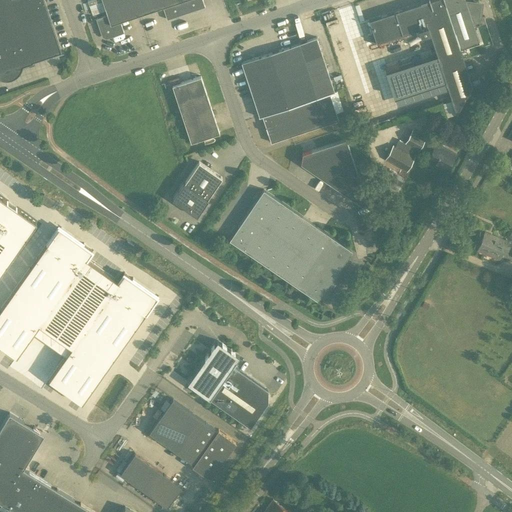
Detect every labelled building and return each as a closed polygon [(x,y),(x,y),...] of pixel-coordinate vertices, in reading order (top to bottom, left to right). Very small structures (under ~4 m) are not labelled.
[(11,75),(13,74),(11,68),(33,61),(33,60),(61,50),(44,0),(0,0),(0,74),(2,75),(7,76),(11,75)] [(102,0),(108,15),(96,19),(102,36),(106,38),(124,32),(120,21),(163,7),(167,19),(205,7),(202,0),(102,0)] [(411,31),(415,30),(417,35),(430,31),(440,63),(456,113),(472,85),(464,59),(463,56),(444,0),(424,0),(421,1),(421,2),(369,19),(376,41),(411,30),(411,31)] [(444,0),(463,56),(464,59),(473,56),(473,54),(486,50),(485,47),(493,44),(484,18),(485,16),(480,15),(480,7),(480,5),(477,3),(466,2),(465,0),(444,0)] [(335,91),(317,37),(242,62),(259,116),(335,91)] [(172,85),(182,114),(210,104),(201,76),(172,85)] [(330,93),(259,116),(262,116),(271,142),(339,120),(330,93)] [(210,104),(182,114),(191,142),(220,133),(210,104)] [(418,152),(427,137),(413,129),(406,142),(404,145),(412,149),(418,152)] [(301,163),(322,177),(355,167),(346,139),(303,153),(301,163)] [(409,153),(412,149),(404,145),(406,142),(399,139),(395,146),(393,145),(385,160),(406,171),(414,156),(409,153)] [(446,172),(456,154),(437,143),(427,162),(446,172)] [(222,177),(199,161),(185,182),(184,181),(172,199),(197,216),(209,199),(208,198),(222,177)] [(382,166),(378,173),(399,185),(403,178),(382,166)] [(355,167),(322,177),(362,205),(367,203),(355,167)] [(326,299),(351,254),(345,251),(348,247),(264,190),(229,240),(313,297),(316,293),(326,299)] [(51,207),(55,201),(44,194),(40,200),(51,207)] [(0,271),(1,272),(36,223),(0,197),(0,271)] [(91,250),(82,244),(58,226),(47,242),(0,308),(0,345),(16,357),(34,331),(39,324),(71,347),(66,354),(48,380),(81,403),(145,312),(157,296),(132,279),(124,273),(118,281),(86,258),(91,250)] [(499,260),(507,241),(485,232),(477,251),(499,260)] [(268,402),(268,390),(233,366),(240,357),(218,341),(188,383),(250,427),(268,402)] [(210,477),(236,442),(219,429),(218,431),(173,399),(149,432),(194,464),(193,465),(210,477)] [(24,468),(39,443),(40,439),(40,435),(39,431),(36,429),(10,413),(0,428),(0,501),(2,503),(24,468)] [(120,473),(167,507),(182,486),(135,453),(120,473)] [(122,511),(95,511),(24,468),(2,503),(17,511),(133,511),(125,507),(122,511)] [(289,511),(273,499),(263,511),(289,511)]
